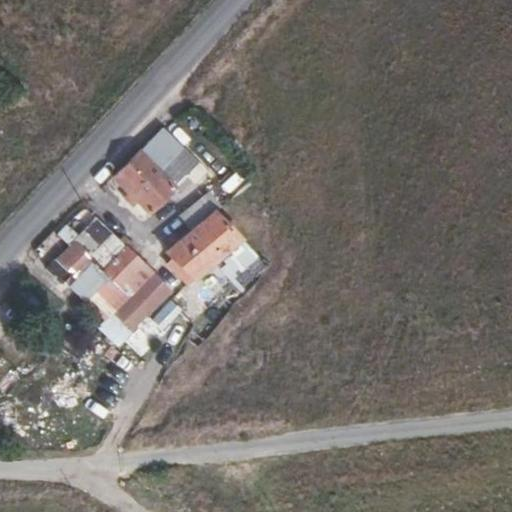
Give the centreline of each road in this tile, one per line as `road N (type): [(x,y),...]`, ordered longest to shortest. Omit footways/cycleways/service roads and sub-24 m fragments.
road 1 (track): [(120,463),(511,419)]
road 2 (tertiary): [(0,257),(241,0)]
road 3 (unclassified): [(0,468),(120,463)]
